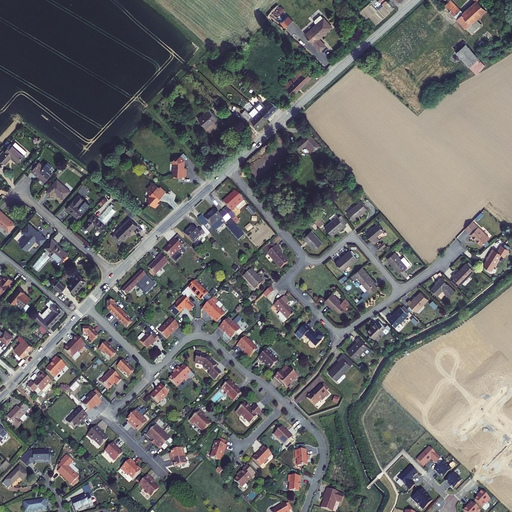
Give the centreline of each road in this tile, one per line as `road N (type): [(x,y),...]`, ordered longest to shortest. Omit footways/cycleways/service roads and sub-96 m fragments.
road 1 (tertiary): [(229,170),(416,0)]
road 2 (residential): [(306,259),(291,286),(336,331),(400,291)]
road 3 (residential): [(285,404),(198,335),(153,372)]
road 4 (tertiary): [(114,274),(229,170)]
road 5 (residential): [(153,372),(112,420),(164,475)]
road 6 (residential): [(18,191),(114,274)]
road 7 (residential): [(400,291),(352,237),(320,261),(306,259)]
road 8 (residential): [(303,511),(323,453),(315,432),(285,404)]
